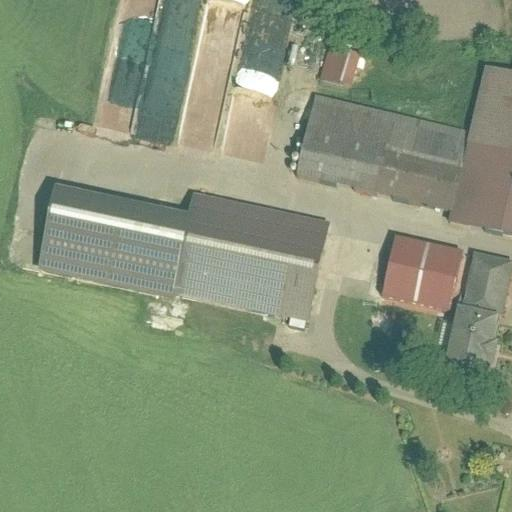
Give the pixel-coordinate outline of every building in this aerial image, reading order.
[(128,0),(112,92),(145,98),(162,0),(128,0)] [(354,90),(363,57),(330,48),(321,82),(354,90)] [(471,129),(320,93),(300,177),(460,215),(458,226),(511,239),(511,73),(486,67),(471,129)] [(334,235),(200,206),(194,233),(62,205),(46,276),(313,334),(334,235)] [(468,265),(397,250),(385,310),(455,325),(468,265)] [(511,317),(511,273),(476,267),(451,392),(496,401),(511,317)] [(442,324),(440,346),(453,347),(454,325),(442,324)]
